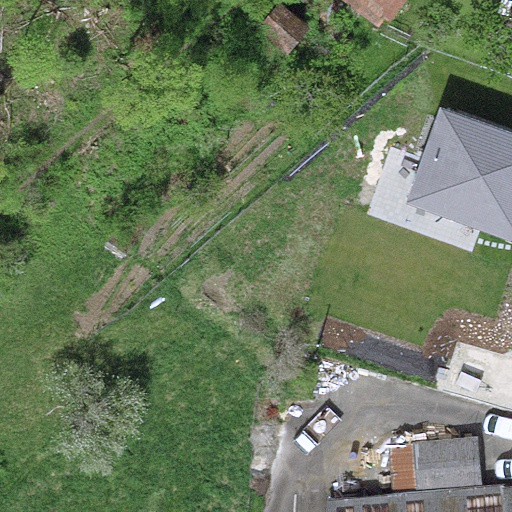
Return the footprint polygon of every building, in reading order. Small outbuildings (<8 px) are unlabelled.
[(367,0),(385,13),(394,0),(367,0)] [(261,33),(283,52),(299,34),(277,14),(261,33)] [(511,135),(441,111),(409,201),(511,237),(511,135)] [(126,215),(103,248),(117,259),(141,226),(126,215)] [(410,447),(415,502),(478,497),(473,442),(410,447)] [(340,511),(340,508),(326,510),(326,511),(511,511),(511,493),(506,494),(507,511),(340,511)]
